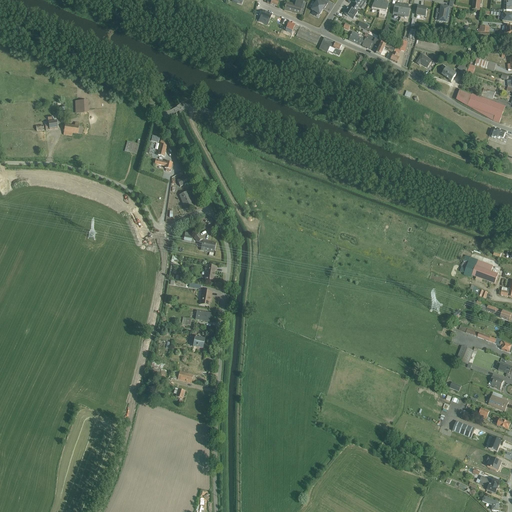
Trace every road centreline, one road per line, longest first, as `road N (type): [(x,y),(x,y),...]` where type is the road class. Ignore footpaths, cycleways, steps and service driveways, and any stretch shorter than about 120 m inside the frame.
road 1 (unclassified): [(209,209),(228,264),(215,511)]
road 2 (unclassified): [(0,163),(63,166),(122,186),(162,228),(209,209)]
road 3 (unclassified): [(321,30),(511,130)]
